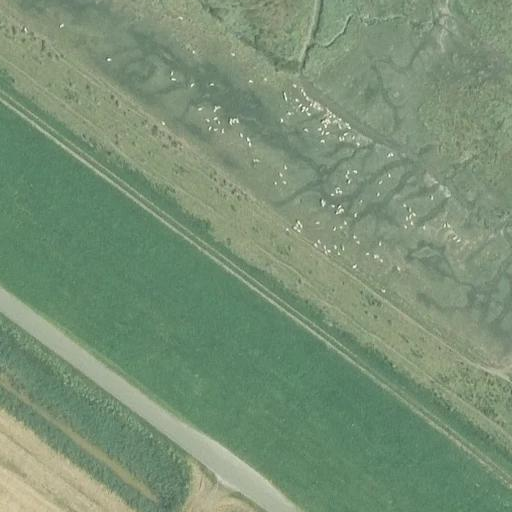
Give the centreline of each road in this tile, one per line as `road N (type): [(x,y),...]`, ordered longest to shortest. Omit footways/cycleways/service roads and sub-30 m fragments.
road 1 (track): [(507,511),(0,132)]
road 2 (unclassified): [(283,511),(0,299)]
